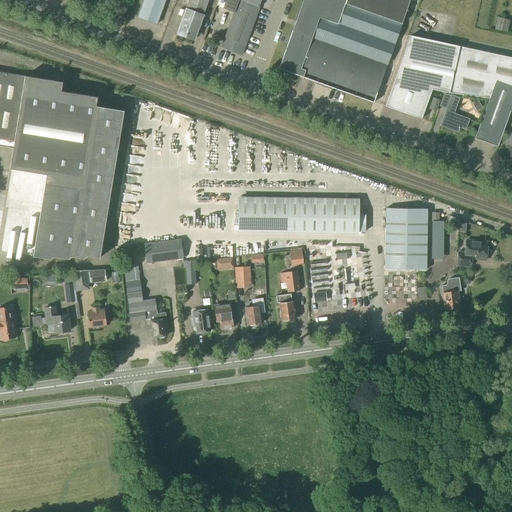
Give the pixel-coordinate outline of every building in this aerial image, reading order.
[(156,25),(165,0),(144,0),(138,18),(156,25)] [(194,38),(203,14),(207,0),(189,0),(178,32),(194,38)] [(234,14),(221,47),(242,55),(260,7),(259,7),(261,0),(225,0),(222,9),(233,13),(234,14)] [(303,0),(279,69),(373,103),(410,0),(303,0)] [(507,33),(509,21),(496,18),(494,30),(507,33)] [(511,58),(410,36),(385,106),(421,119),(432,91),(478,97),(489,99),(484,113),(475,139),(497,147),(510,111),(511,111),(511,58)] [(0,138),(15,140),(10,169),(46,175),(34,253),(33,257),(50,259),(50,256),(68,259),(69,256),(84,259),(84,256),(99,258),(123,111),(96,107),(97,98),(61,92),(63,82),(25,76),(0,72),(0,138)] [(465,129),(469,120),(453,114),(459,98),(451,95),(447,107),(441,126),(457,132),(459,128),(460,127),(465,129)] [(436,112),(440,101),(432,98),(428,109),(436,112)] [(145,117),(153,118),(155,103),(146,102),(145,117)] [(144,128),(144,117),(136,117),(136,138),(147,138),(148,128),(144,128)] [(141,195),(140,187),(126,188),(126,195),(141,195)] [(25,202),(32,197),(29,193),(21,198),(25,202)] [(238,195),(237,229),(360,231),(360,198),(238,195)] [(125,205),(138,207),(139,199),(126,198),(125,205)] [(426,270),(426,209),(385,209),(385,269),(426,270)] [(443,221),(431,221),(431,234),(443,234),(443,221)] [(182,261),(182,259),(183,259),(180,240),(143,244),(146,264),(177,260),(177,262),(182,261)] [(485,261),(487,243),(466,240),(464,253),(458,252),(457,265),(470,267),(471,259),(485,261)] [(291,266),(303,264),(300,248),(288,251),(291,266)] [(336,267),(316,269),(317,280),(327,279),(326,274),(344,272),(345,279),(350,278),(349,270),(342,271),(341,263),(338,264),(337,254),(333,254),(332,248),(322,249),(323,255),(331,254),(332,264),(336,264),(336,267)] [(354,257),(364,257),(364,252),(341,252),(341,258),(342,258),(342,264),(354,264),(354,257)] [(217,270),(233,268),(232,258),(216,259),(217,270)] [(137,264),(123,266),(127,294),(131,322),(146,320),(146,319),(150,318),(151,321),(150,321),(153,338),(158,337),(160,339),(163,339),(164,336),(166,336),(163,320),(166,320),(165,313),(157,314),(155,300),(142,301),(141,292),(137,264)] [(236,288),(251,287),(249,266),(234,268),(236,288)] [(195,267),(185,268),(186,285),(196,284),(195,267)] [(87,272),(88,283),(106,281),(104,270),(87,272)] [(299,291),(296,271),(279,274),(280,283),(285,282),(287,293),(299,291)] [(76,283),(75,277),(75,275),(63,277),(65,285),(64,285),(65,291),(75,289),(74,284),(76,283)] [(468,276),(464,276),(462,279),(463,282),(465,284),(469,284),(471,281),(470,278),(468,276)] [(445,310),(460,307),(458,291),(460,291),(459,277),(448,279),(449,285),(441,286),(442,293),(445,310)] [(10,279),(10,289),(19,289),(18,279),(10,279)] [(332,279),(318,283),(319,288),(334,285),(332,279)] [(340,291),(340,295),(361,291),(359,280),(344,282),(345,290),(340,291)] [(228,301),(235,300),(233,290),(227,291),(228,301)] [(200,308),(205,307),(201,291),(195,293),(200,308)] [(292,302),(291,294),(275,296),(276,306),(279,305),(281,320),(282,320),(284,322),(287,322),(288,320),(295,319),(293,302),(292,302)] [(80,296),(81,304),(95,304),(94,295),(80,296)] [(254,326),(255,324),(262,323),(260,313),(264,313),(262,298),(251,300),(252,307),(245,307),(248,325),(250,327),(254,326)] [(230,303),(214,305),(216,322),(220,321),(221,329),(222,329),(223,330),(228,330),(229,328),(234,327),(232,312),(231,312),(230,303)] [(57,316),(55,306),(45,307),(48,334),(70,331),(67,311),(60,312),(61,315),(57,316)] [(12,321),(10,307),(0,308),(0,331),(1,340),(2,340),(4,341),(7,341),(7,339),(15,338),(12,321)] [(100,310),(99,307),(91,308),(92,311),(87,311),(89,327),(98,326),(100,327),(105,327),(106,325),(104,309),(100,310)] [(210,331),(208,317),(207,309),(192,312),(193,318),(195,327),(196,326),(197,333),(210,331)] [(33,327),(42,326),(40,316),(31,318),(33,327)]
